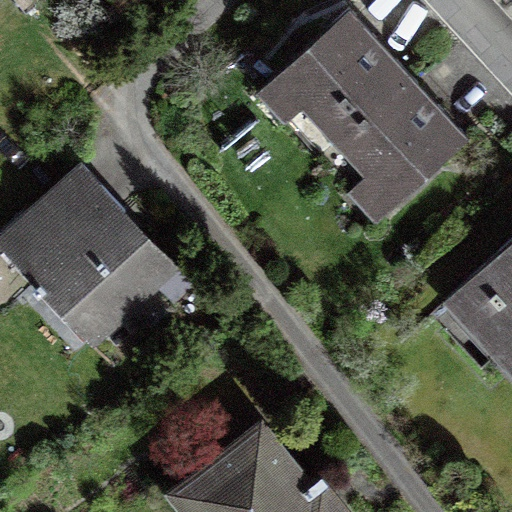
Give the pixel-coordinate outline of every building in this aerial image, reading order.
[(318,152),(406,70),(344,4),(256,86),(318,152)] [(406,70),(318,152),(383,222),(471,139),(406,70)] [(179,275),(72,163),(0,231),(0,261),(92,358),(179,275)] [(511,240),(440,314),(511,383),(511,240)] [(331,511),(258,416),(158,493),(172,511),(331,511)]
